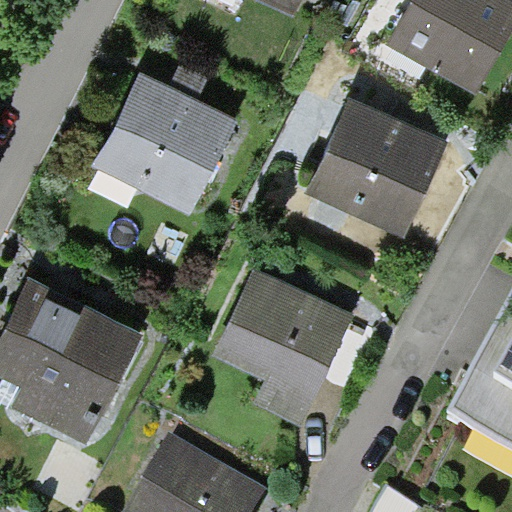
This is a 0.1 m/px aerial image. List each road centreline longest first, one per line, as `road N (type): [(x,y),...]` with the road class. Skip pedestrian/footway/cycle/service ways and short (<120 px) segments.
road 1 (residential): [(323,511),(511,167)]
road 2 (residential): [(0,168),(86,0)]
